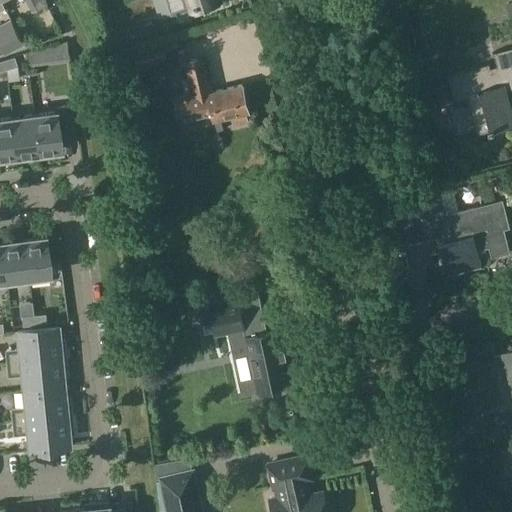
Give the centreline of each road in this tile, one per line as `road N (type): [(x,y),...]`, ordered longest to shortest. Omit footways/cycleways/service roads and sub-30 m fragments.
road 1 (residential): [(0,205),(71,195),(104,457),(86,479),(0,486)]
road 2 (unclassified): [(366,340),(311,117),(271,0)]
road 3 (unclassified): [(397,511),(366,340)]
road 4 (residential): [(366,340),(511,296)]
